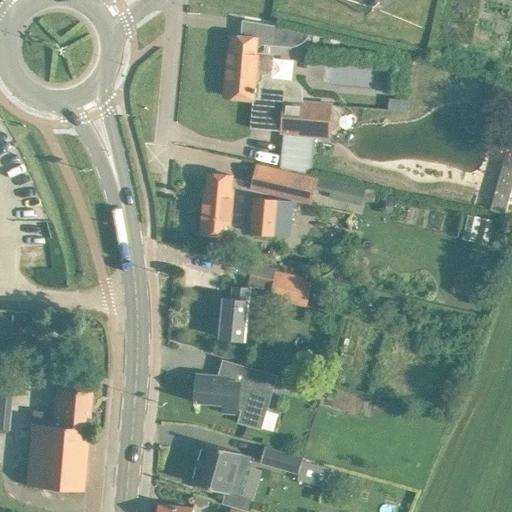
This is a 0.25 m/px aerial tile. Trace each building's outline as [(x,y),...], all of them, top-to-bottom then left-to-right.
[(442,28),(448,29),(451,19),(445,17),(442,28)] [(242,20),(240,37),(234,36),(232,52),(230,52),(226,96),(283,101),(280,133),(283,134),(280,167),(311,173),(314,136),(330,138),(330,133),(336,129),(341,123),(342,115),(337,109),(332,107),(333,102),(304,100),(303,102),(302,102),(302,94),(301,88),(295,82),(288,79),(272,78),(274,53),(258,51),(258,45),(262,43),(292,46),(299,43),(304,40),(309,35),(309,32),(276,25),(242,20)] [(333,65),(333,83),(369,85),(370,67),(333,65)] [(389,98),(389,109),(407,111),(408,99),(389,98)] [(251,188),(312,203),(317,179),(257,164),(251,188)] [(205,189),(205,192),(201,233),(228,235),(233,191),(231,191),(232,175),(209,173),(207,189),(205,189)] [(351,185),(332,181),(329,198),(351,202),(363,204),(364,200),(366,188),(351,185)] [(254,197),(252,214),(250,231),(289,235),(291,201),(254,197)] [(253,264),(249,283),(271,288),(269,297),(306,305),(312,277),(253,264)] [(312,290),(320,292),(322,282),(314,280),(312,290)] [(221,337),(240,339),(244,340),(248,300),(249,288),(234,287),(233,298),(224,298),(221,337)] [(223,360),(219,377),(197,375),(194,402),(197,402),(197,400),(224,402),(223,410),(237,412),(238,409),(242,410),(239,421),(261,428),(276,375),(278,376),(278,375),(222,358),(222,360),(223,360)] [(288,377),(285,387),(296,390),(298,381),(288,377)] [(0,387),(0,428),(9,429),(12,388),(0,387)] [(32,410),(31,430),(26,485),(62,489),(82,490),(91,391),(57,388),(55,412),(32,410)] [(252,456),(240,452),(204,442),(192,482),(197,484),(196,487),(212,492),(213,488),(227,492),(223,504),(246,510),(250,496),(241,493),(252,456)] [(261,463),(298,474),(303,456),(266,446),(261,463)]
